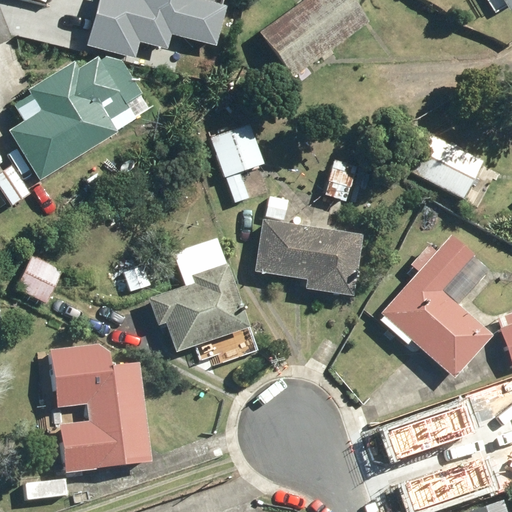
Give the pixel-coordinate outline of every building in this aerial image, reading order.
[(138,0),(135,11),(98,1),(86,46),(130,58),(135,39),(161,46),(165,31),(207,42),(214,16),(192,10),(194,0),(138,0)] [(348,0),(304,0),(257,34),(290,79),(366,24),(348,0)] [(28,97),(10,107),(21,123),(5,133),(37,183),(115,134),(108,122),(127,110),(124,104),(140,96),(119,62),(103,59),(97,63),(95,59),(76,70),(72,63),(25,92),(28,97)] [(248,126),(209,139),(223,179),(262,165),(248,126)] [(462,201),(481,164),(421,132),(401,170),(462,201)] [(354,166),(333,161),(324,198),(344,203),(354,166)] [(14,165),(0,173),(0,192),(11,209),(33,194),(14,165)] [(360,237),(260,221),(252,274),(304,282),(302,290),(350,298),(360,237)] [(447,237),(378,316),(453,380),(490,337),(438,293),(470,257),(447,237)] [(30,255),(14,290),(46,305),(62,270),(30,255)] [(121,274),(127,295),(169,282),(163,261),(121,274)] [(163,324),(173,354),(247,329),(225,264),(189,276),(192,285),(146,300),(155,327),(163,324)] [(511,324),(497,330),(511,370),(511,369),(511,324)] [(136,364),(108,367),(105,345),(47,352),(54,409),(84,406),(86,424),(56,427),(62,475),(148,465),(136,364)] [(463,412),(391,433),(398,457),(470,436),(463,412)] [(476,464),(404,484),(411,509),(483,488),(476,464)] [(64,480),(24,484),(26,502),(66,497),(64,480)] [(503,511),(501,503),(473,511),(503,511)]
